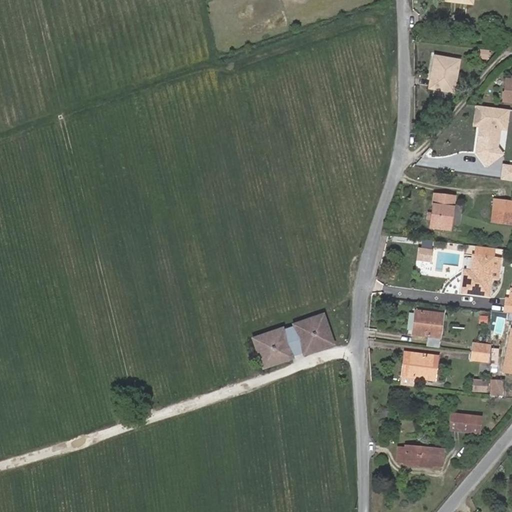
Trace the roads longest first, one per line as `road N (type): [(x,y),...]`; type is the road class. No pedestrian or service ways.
road 1 (unclassified): [(368,511),(365,337),(382,216),(409,109),(407,0)]
road 2 (unknown): [(365,337),(0,464)]
